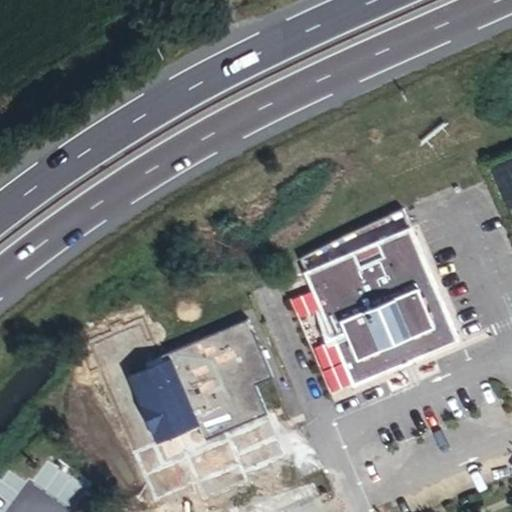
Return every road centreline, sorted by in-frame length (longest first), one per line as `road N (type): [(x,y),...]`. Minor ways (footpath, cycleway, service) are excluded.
road 1 (trunk): [(0,274),(193,142),(494,0)]
road 2 (trunk): [(369,0),(75,147),(0,206)]
